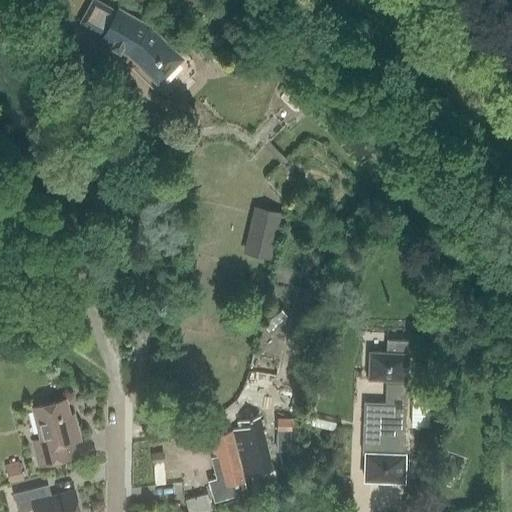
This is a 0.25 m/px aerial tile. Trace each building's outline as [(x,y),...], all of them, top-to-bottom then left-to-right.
[(158,82),(181,59),(149,28),(118,10),(117,12),(95,0),(93,0),(81,22),(104,35),(102,38),(113,44),(111,47),(120,52),(122,49),(130,54),(158,82)] [(286,85),(285,96),(292,104),(304,105),(312,98),(313,87),(306,78),(295,77),(286,85)] [(284,215),(255,208),(244,253),(273,260),(284,215)] [(261,322),(270,334),(287,320),(278,308),(261,322)] [(410,394),(410,390),(407,390),(409,340),(387,339),(386,353),(370,352),(369,379),(386,380),(386,403),(376,402),(376,412),(362,411),(360,454),(362,454),(361,479),(404,481),(407,394),(410,394)] [(411,395),(410,427),(428,427),(428,395),(411,395)] [(70,443),(80,440),(76,422),(72,423),(66,399),(33,408),(41,440),(33,442),(39,466),(73,458),(70,443)] [(246,479),(273,471),(260,416),(241,421),(243,428),(233,430),(246,479)] [(276,416),(275,430),(289,430),(290,416),(276,416)] [(215,473),(217,478),(209,480),(214,502),(247,493),(244,481),(231,431),(215,435),(216,441),(211,442),(215,457),(211,457),(215,473)] [(162,453),(152,454),(153,465),(163,464),(162,453)] [(20,466),(6,470),(9,482),(23,478),(20,466)] [(80,511),(75,491),(51,497),(48,485),(13,494),(17,511),(23,511),(34,509),(35,511),(80,511)] [(185,500),(187,511),(202,511),(212,509),(208,494),(185,500)]
